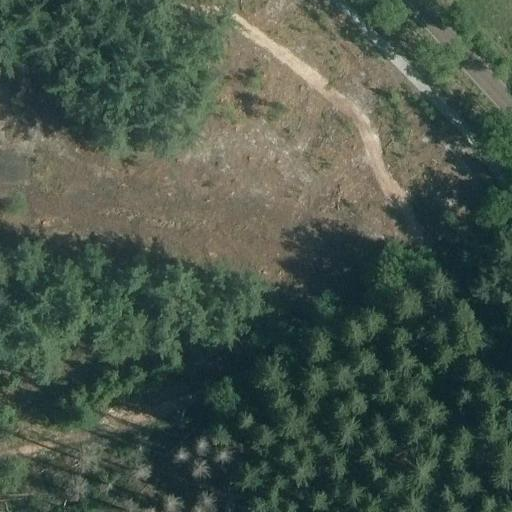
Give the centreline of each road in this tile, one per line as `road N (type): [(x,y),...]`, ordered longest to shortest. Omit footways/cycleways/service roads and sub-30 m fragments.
road 1 (track): [(0,452),(161,401),(394,272)]
road 2 (track): [(394,272),(185,35),(144,0)]
road 3 (tertiary): [(511,109),(411,0)]
road 4 (track): [(394,272),(511,206)]
